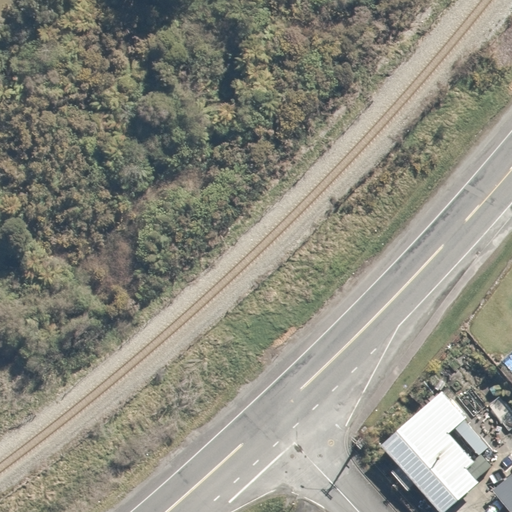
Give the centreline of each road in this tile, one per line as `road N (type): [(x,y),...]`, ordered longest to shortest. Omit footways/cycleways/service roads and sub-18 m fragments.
road 1 (primary): [(511,168),(274,416)]
road 2 (primary): [(274,416),(166,511)]
road 3 (residential): [(274,416),(360,511)]
